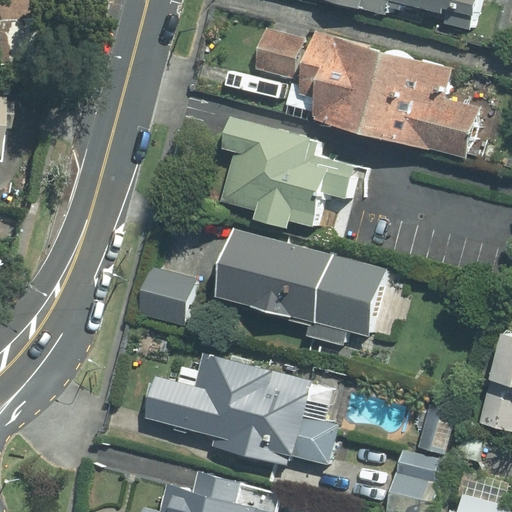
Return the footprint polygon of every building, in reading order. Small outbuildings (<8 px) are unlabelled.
[(391,3),(475,25),(481,0),(326,0),(325,3),(387,19),(391,3)] [(14,28),(0,27),(0,68),(13,69),(14,28)] [(307,44),(268,34),(258,73),(297,83),(287,121),(468,168),(484,109),(448,100),(456,71),(310,33),(307,44)] [(303,232),(327,238),(335,203),(357,208),(366,174),(325,163),(329,148),(244,127),(236,159),(244,161),(231,210),(269,220),(267,231),(301,240),(303,232)] [(394,271),(246,233),(227,306),(375,344),(394,271)] [(198,281),(153,270),(142,314),(187,325),(198,281)] [(511,335),(508,335),(484,429),(511,436),(511,335)] [(337,459),(347,419),(314,411),(324,371),(214,343),(205,377),(167,368),(156,413),(225,430),(222,441),(297,460),(299,449),(337,459)] [(294,511),(297,501),(184,473),(176,504),(158,500),(154,511),(294,511)] [(511,511),(511,510),(453,497),(449,511),(511,511)]
